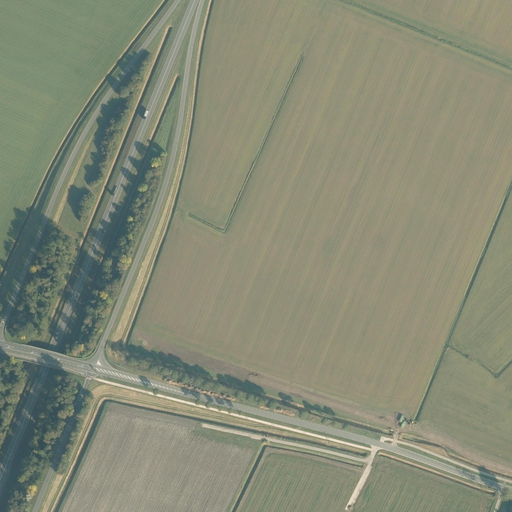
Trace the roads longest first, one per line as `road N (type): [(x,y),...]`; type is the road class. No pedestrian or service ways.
road 1 (trunk): [(0,479),(194,0)]
road 2 (secondary): [(511,490),(334,431),(93,368)]
road 3 (trunk): [(93,368),(161,195),(200,0)]
road 4 (trunk): [(177,0),(79,142),(0,328)]
road 5 (trunk): [(34,511),(93,368)]
